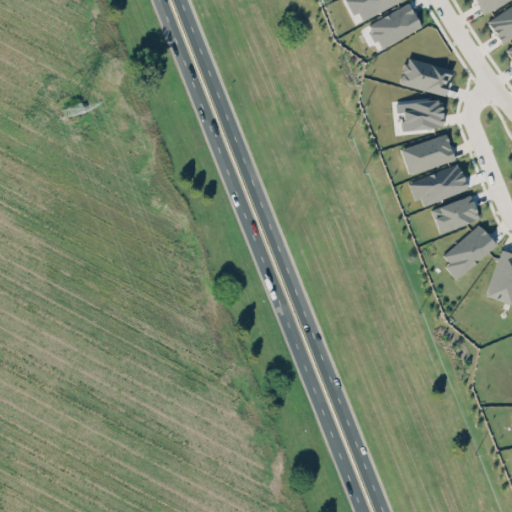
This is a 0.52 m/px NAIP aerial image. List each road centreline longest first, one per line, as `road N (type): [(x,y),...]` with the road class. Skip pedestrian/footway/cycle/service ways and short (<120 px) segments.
road 1 (motorway): [(385,511),(181,0)]
road 2 (motorway): [(160,0),(364,511)]
road 3 (residential): [(490,80),(472,106),(473,128),(511,217)]
road 4 (residential): [(439,0),(511,107)]
